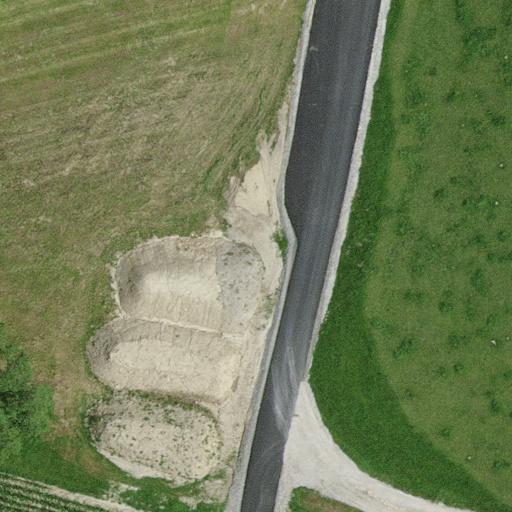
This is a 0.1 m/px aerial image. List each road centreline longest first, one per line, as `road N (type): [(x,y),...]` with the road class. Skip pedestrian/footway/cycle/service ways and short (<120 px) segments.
road 1 (track): [(355,0),(341,104),(253,511)]
road 2 (track): [(276,412),(386,507),(406,511)]
